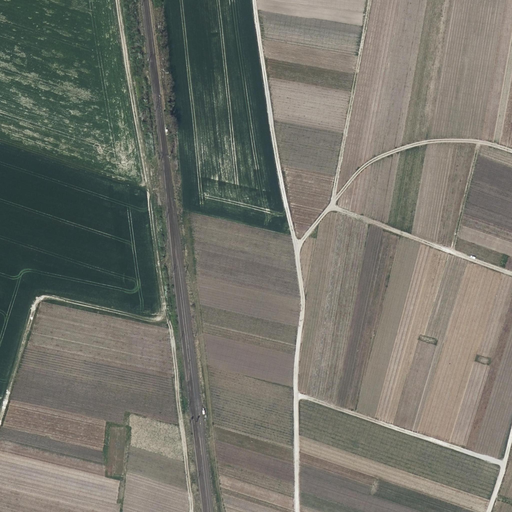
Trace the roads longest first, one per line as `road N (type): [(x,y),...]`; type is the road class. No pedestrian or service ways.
road 1 (track): [(190,511),(116,0)]
road 2 (track): [(256,0),(303,302),(296,511)]
road 3 (track): [(511,272),(330,204),(366,0)]
road 4 (track): [(296,247),(356,171),(378,156),(437,139),(511,150)]
road 5 (track): [(0,414),(37,299),(150,318),(162,307)]
road 6 (track): [(503,462),(296,394)]
road 7 (track): [(0,140),(145,188)]
